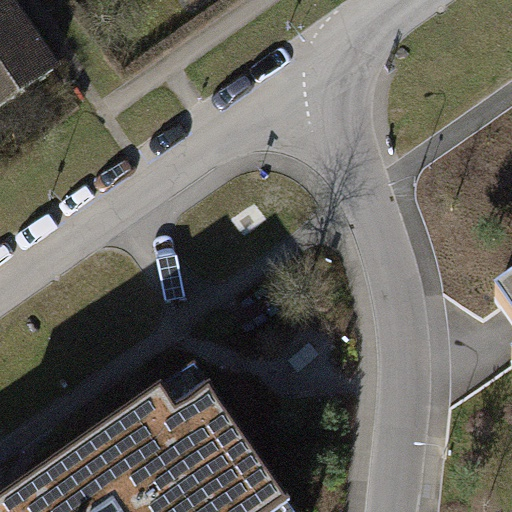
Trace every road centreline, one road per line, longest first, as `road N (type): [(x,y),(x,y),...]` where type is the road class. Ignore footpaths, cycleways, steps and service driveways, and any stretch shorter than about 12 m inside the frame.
road 1 (residential): [(390,511),(405,377),(401,315),(347,140),(342,85)]
road 2 (residential): [(0,287),(236,131),(342,85)]
road 3 (unknown): [(252,0),(99,107)]
